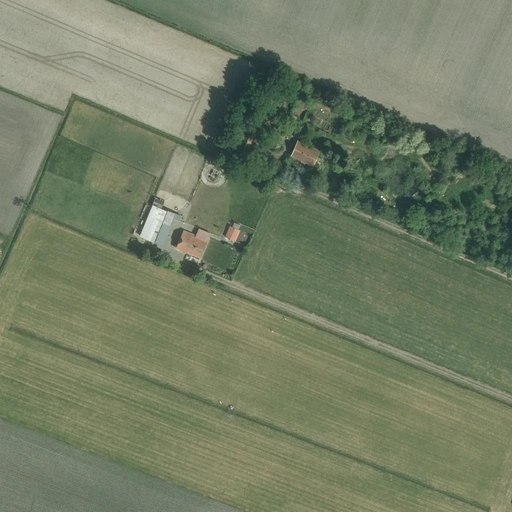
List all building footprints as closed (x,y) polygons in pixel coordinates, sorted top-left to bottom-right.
[(277,85),(265,80),(261,88),(274,93),(277,85)] [(275,101),(263,96),(259,107),(270,112),(275,101)] [(270,115),(256,110),(250,125),(264,130),(270,115)] [(259,130),(247,125),(235,156),(253,163),(257,151),(252,149),(259,130)] [(287,135),(278,131),(271,146),(280,150),(287,135)] [(319,151),(298,141),(292,156),(313,165),(319,151)] [(464,178),(472,173),(469,167),(460,171),(464,178)] [(178,215),(154,205),(141,237),(162,245),(173,219),(176,220),(178,215)] [(241,231),(231,226),(226,237),(237,242),(241,231)] [(207,240),(184,231),(177,248),(200,258),(207,240)]
